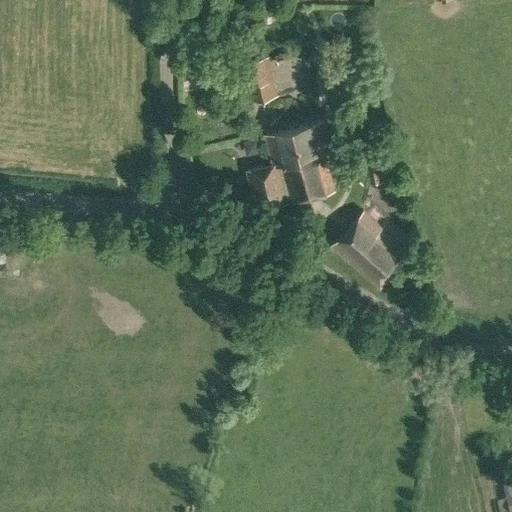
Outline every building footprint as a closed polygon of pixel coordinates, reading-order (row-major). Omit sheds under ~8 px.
[(278,63),(291,58),(288,50),(275,54),(278,63)] [(256,100),(278,94),(275,82),(273,71),(269,56),(246,62),(256,100)] [(257,207),(334,187),(324,147),(329,146),(321,117),(266,131),(274,161),(247,168),(257,207)] [(370,182),(394,176),(385,135),(361,141),(370,182)] [(380,287),(408,254),(379,228),(382,225),(363,208),(331,244),(380,287)] [(0,263),(7,267),(15,250),(5,245),(0,254),(0,263)] [(506,502),(497,504),(498,511),(511,511),(511,496),(505,498),(506,502)]
